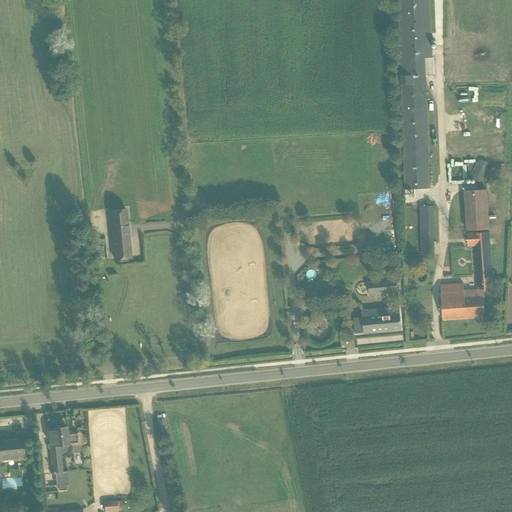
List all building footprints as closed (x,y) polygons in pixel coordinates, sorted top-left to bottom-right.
[(431,189),(426,76),(435,76),(434,59),(432,58),(429,0),(397,0),(404,190),(431,189)] [(490,164),(481,160),(473,179),(480,183),(490,164)] [(486,190),(464,191),(466,232),(488,230),(486,190)] [(205,202),(196,208),(203,219),(212,213),(205,202)] [(433,207),(420,207),(421,256),(435,255),(433,207)] [(113,261),(131,259),(126,209),(108,211),(113,261)] [(443,319),(485,316),(483,298),(484,297),(484,290),(494,290),(489,233),(474,234),(474,233),(467,234),(467,247),(474,247),(477,290),(464,291),(463,284),(456,284),(456,285),(440,286),(443,319)] [(368,283),(369,296),(398,293),(397,292),(400,291),(399,280),(368,283)] [(364,334),(402,330),(399,307),(362,311),(362,318),(354,319),(355,334),(364,333),(364,334)] [(48,429),(52,474),(54,473),(55,486),(58,486),(59,491),(66,490),(65,485),(68,485),(67,472),(62,472),(60,454),(62,454),(64,453),(65,451),(66,450),(67,447),(67,446),(68,446),(68,445),(78,444),(77,432),(67,433),(66,428),(48,429)] [(12,462),(23,461),(21,440),(15,441),(15,440),(8,441),(8,440),(3,440),(3,442),(0,442),(0,473),(2,473),(1,465),(0,466),(0,464),(0,460),(12,459),(12,462)] [(103,502),(103,511),(116,511),(117,511),(121,510),(120,502),(116,502),(116,501),(103,502)]
